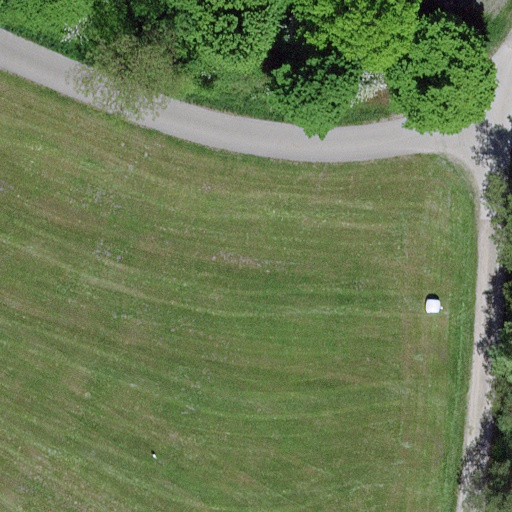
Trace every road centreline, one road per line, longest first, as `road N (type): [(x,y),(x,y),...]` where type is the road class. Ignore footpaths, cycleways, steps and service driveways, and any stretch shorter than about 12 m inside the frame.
road 1 (unclassified): [(0,57),(153,119),(276,152),(389,149),(486,124)]
road 2 (track): [(486,124),(495,450),(486,511)]
